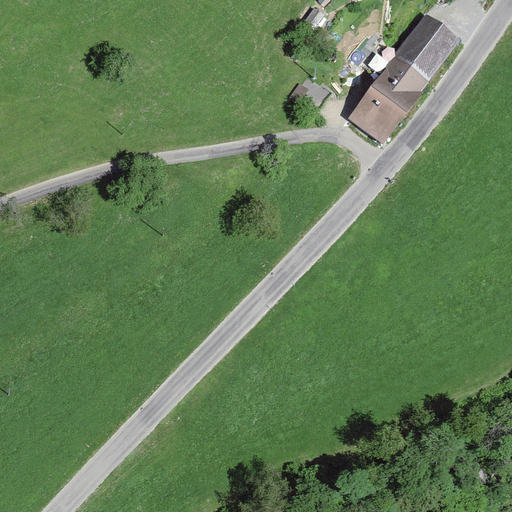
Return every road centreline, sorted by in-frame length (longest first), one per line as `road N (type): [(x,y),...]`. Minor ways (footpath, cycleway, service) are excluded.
road 1 (tertiary): [(61,511),(383,170),(511,0)]
road 2 (track): [(383,170),(340,140),(302,135),(105,169),(0,197)]
